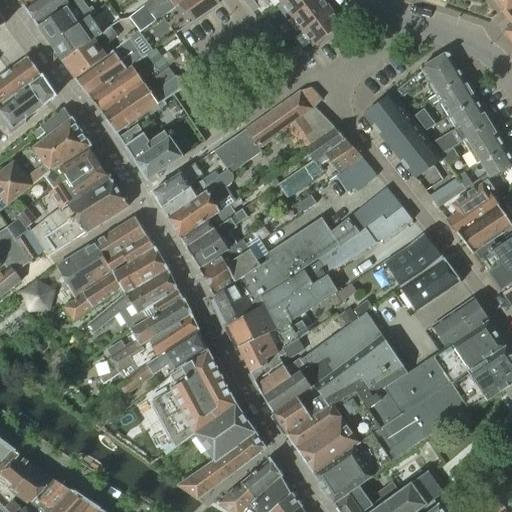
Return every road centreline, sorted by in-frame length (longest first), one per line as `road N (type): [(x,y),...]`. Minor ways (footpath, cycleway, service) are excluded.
road 1 (residential): [(326,511),(252,403),(141,194),(0,0)]
road 2 (residential): [(511,333),(328,93)]
road 3 (residential): [(0,423),(129,511)]
road 4 (tertiary): [(511,80),(471,39),(397,22)]
